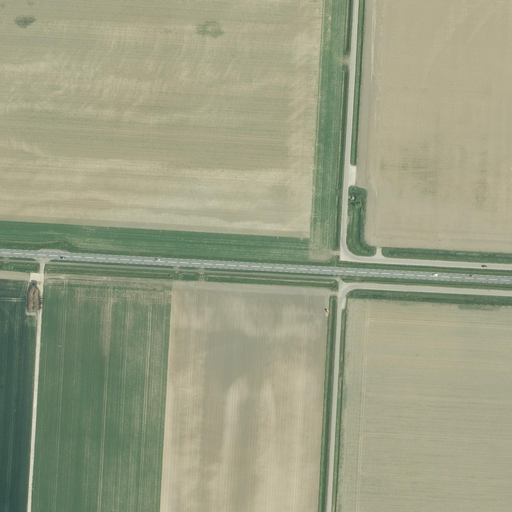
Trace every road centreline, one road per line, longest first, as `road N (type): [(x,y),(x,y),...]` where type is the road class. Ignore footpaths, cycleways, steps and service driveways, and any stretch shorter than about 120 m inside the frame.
road 1 (primary): [(0,251),(511,280)]
road 2 (unclassified): [(329,511),(342,290),(511,294)]
road 3 (unclassified): [(347,256),(356,0)]
road 4 (unclassified): [(347,256),(511,267)]
